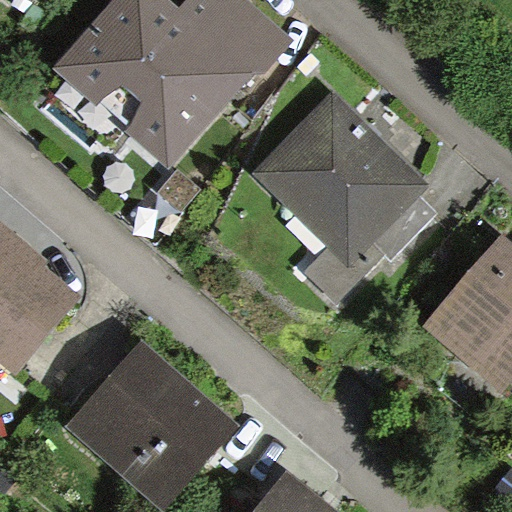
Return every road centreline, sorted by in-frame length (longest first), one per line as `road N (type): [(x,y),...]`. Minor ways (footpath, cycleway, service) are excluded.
road 1 (residential): [(0,143),(410,511)]
road 2 (residential): [(302,0),(511,177)]
